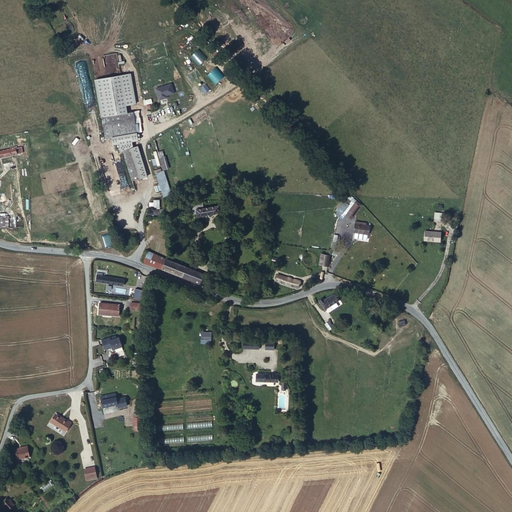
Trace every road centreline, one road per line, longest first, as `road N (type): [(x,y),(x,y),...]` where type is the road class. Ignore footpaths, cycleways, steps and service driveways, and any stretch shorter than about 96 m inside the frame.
road 1 (tertiary): [(511,457),(412,311),(345,287),(243,304),(86,255)]
road 2 (unclassified): [(86,255),(91,373),(82,387),(16,404),(0,447)]
